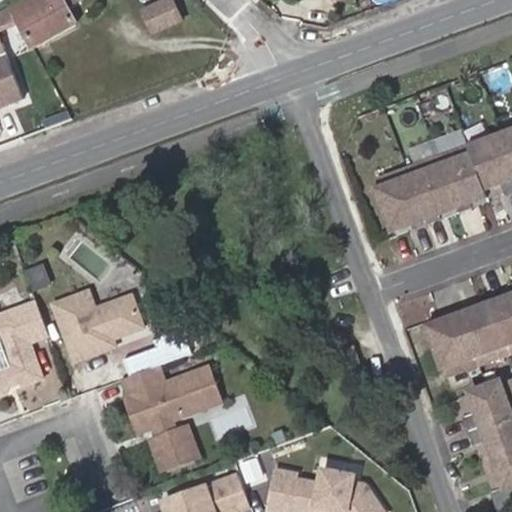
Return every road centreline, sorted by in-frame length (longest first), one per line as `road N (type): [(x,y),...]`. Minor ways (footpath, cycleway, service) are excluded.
road 1 (residential): [(287,76),(307,102),(456,511)]
road 2 (tertiary): [(287,76),(0,182)]
road 3 (residential): [(30,511),(110,492),(80,420),(0,451)]
road 4 (tertiary): [(496,0),(287,76)]
